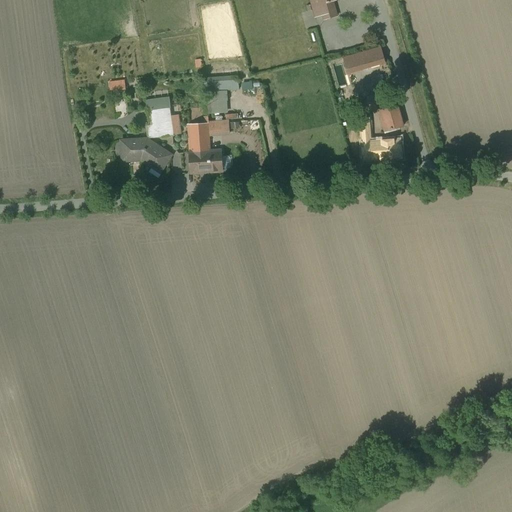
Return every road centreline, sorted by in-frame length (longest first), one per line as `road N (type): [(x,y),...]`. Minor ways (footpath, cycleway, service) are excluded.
road 1 (unclassified): [(0,210),(430,178)]
road 2 (unclassified): [(430,178),(378,0)]
